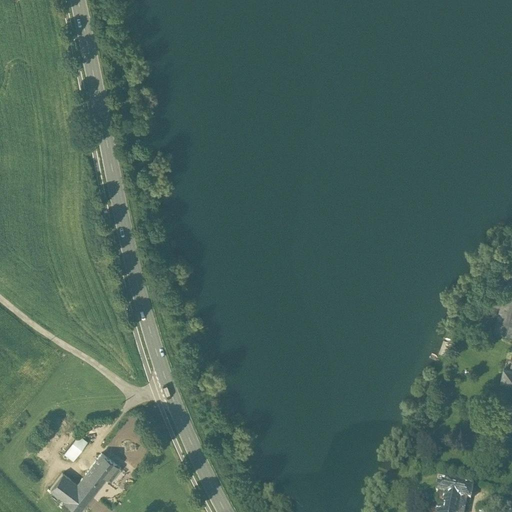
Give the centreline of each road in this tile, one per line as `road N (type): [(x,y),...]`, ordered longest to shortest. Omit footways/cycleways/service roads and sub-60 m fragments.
road 1 (secondary): [(171,395),(136,282),(77,0)]
road 2 (unclassified): [(171,395),(136,392),(0,297)]
road 3 (secondary): [(224,511),(171,395)]
